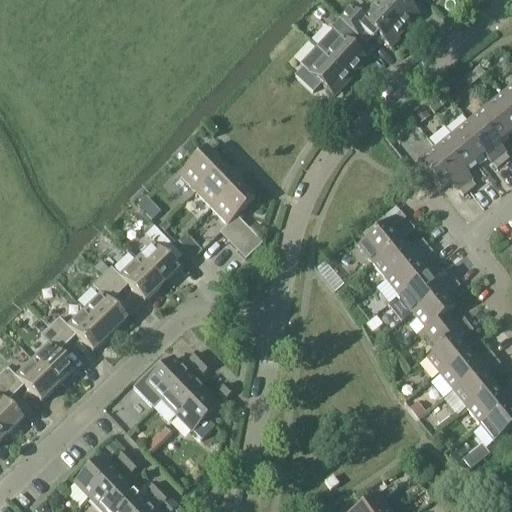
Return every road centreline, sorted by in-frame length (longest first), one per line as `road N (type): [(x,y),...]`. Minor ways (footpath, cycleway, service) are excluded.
road 1 (unclassified): [(273,326),(295,216),(321,164),(355,127),(511,1)]
road 2 (residential): [(0,494),(178,323),(206,314),(273,326)]
road 3 (unclassified): [(230,511),(250,454),(273,326)]
road 4 (residential): [(511,322),(499,307),(500,276),(472,239),(511,207)]
